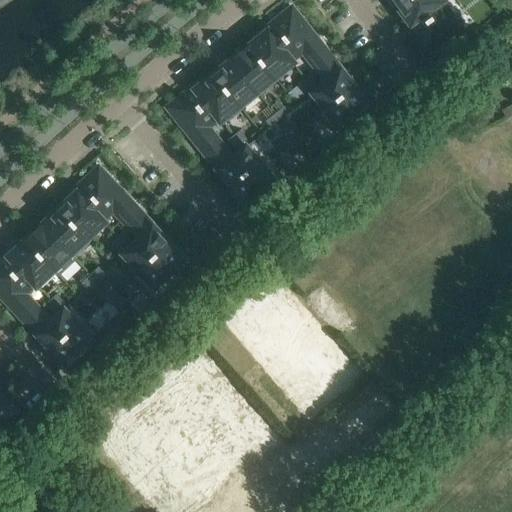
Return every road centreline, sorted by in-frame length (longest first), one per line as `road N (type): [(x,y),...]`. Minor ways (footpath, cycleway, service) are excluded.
road 1 (residential): [(0,207),(241,0)]
road 2 (tertiary): [(0,180),(208,0)]
road 3 (tertiary): [(171,0),(0,150)]
